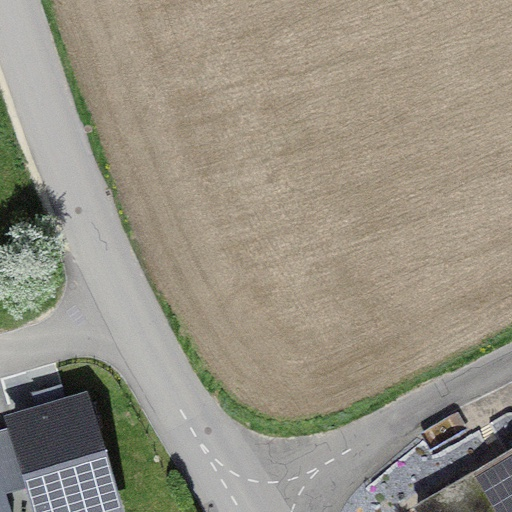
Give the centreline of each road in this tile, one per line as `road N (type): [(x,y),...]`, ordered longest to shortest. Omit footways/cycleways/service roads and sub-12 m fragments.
road 1 (residential): [(8,0),(93,231),(185,422),(241,511)]
road 2 (residential): [(245,511),(511,360)]
